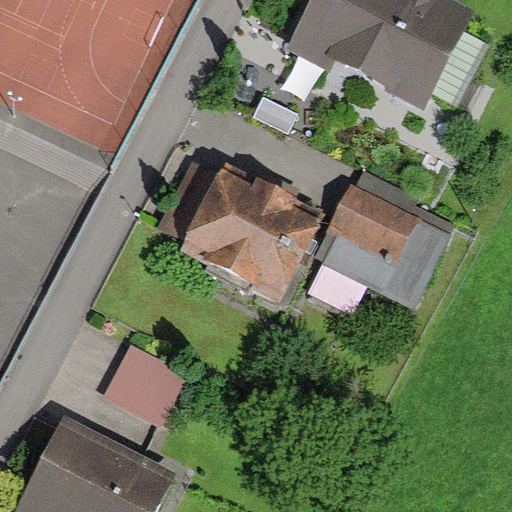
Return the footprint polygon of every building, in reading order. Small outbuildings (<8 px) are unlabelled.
[(307,0),(287,47),(407,100),(451,1),(448,0),(307,0)] [(269,306),(312,221),(186,159),(152,228),(182,243),(174,259),(269,306)] [(405,221),(344,192),(324,231),(386,261),(405,221)] [(175,376),(123,348),(96,397),(149,425),(175,376)] [(146,511),(163,480),(58,428),(16,511),(146,511)]
